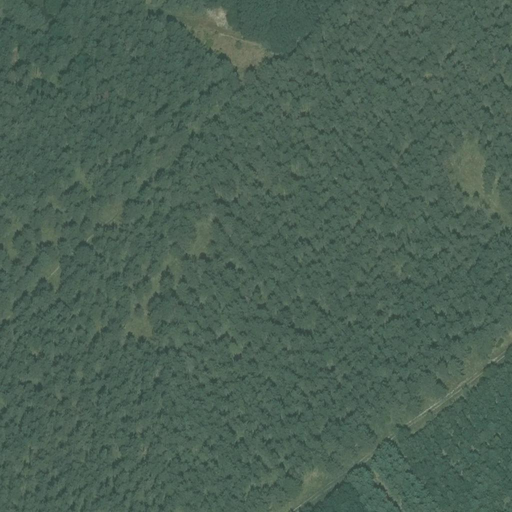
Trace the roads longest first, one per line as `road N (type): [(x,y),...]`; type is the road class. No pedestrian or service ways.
road 1 (track): [(511,352),(300,511)]
road 2 (track): [(133,0),(271,47),(279,59),(346,0)]
